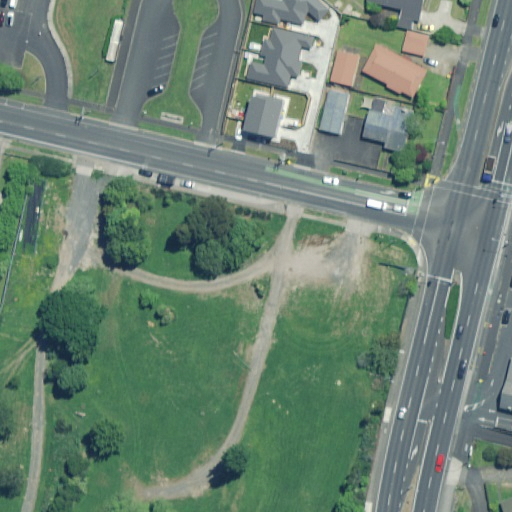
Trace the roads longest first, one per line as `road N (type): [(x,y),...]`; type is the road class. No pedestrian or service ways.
road 1 (secondary): [(452,227),(0,121)]
road 2 (trunk): [(389,511),(452,227)]
road 3 (trunk): [(486,236),(425,511)]
road 4 (trunk): [(452,227),(510,0)]
